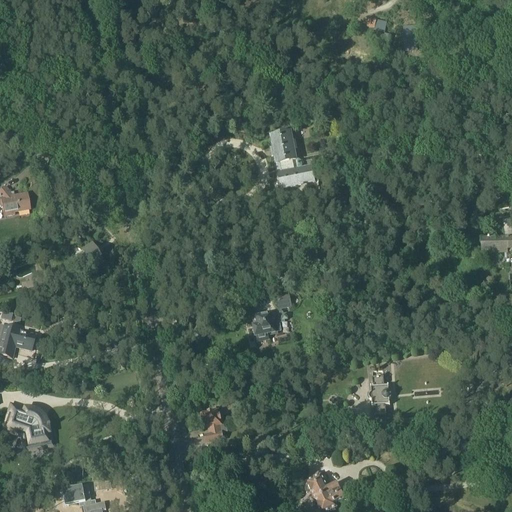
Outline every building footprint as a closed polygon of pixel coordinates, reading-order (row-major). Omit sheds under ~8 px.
[(298,161),(296,161),(291,133),(268,137),(274,168),(276,168),(277,174),(276,174),(279,191),(314,184),(311,167),(300,169),(302,167),(301,163),(298,161)] [(13,198),(5,189),(0,192),(0,207),(2,207),(4,218),(14,216),(14,214),(30,211),(27,196),(13,198)] [(347,210),(347,199),(336,199),(337,211),(347,210)] [(494,240),(482,240),(482,255),(501,254),(504,254),(504,260),(505,260),(506,260),(506,262),(511,261),(511,263),(511,262),(511,230),(509,214),(506,215),(501,215),(492,217),(493,230),(494,230),(494,232),(504,231),(505,237),(505,238),(505,239),(494,240)] [(103,263),(93,247),(77,257),(80,262),(87,258),(89,261),(81,266),(86,273),(103,263)] [(29,283),(21,284),(22,290),(57,284),(54,271),(32,276),(32,279),(29,280),(29,283)] [(276,312),(290,309),(288,297),(273,300),(276,312)] [(2,314),(0,321),(10,323),(12,316),(2,314)] [(258,320),(252,321),(254,327),(254,329),(253,329),(255,337),(256,344),(263,342),(268,341),(268,338),(275,336),(275,335),(277,334),(281,333),(280,324),(283,324),(283,322),(287,321),(286,315),(282,316),(282,315),(281,315),(258,320)] [(31,353),(35,337),(19,333),(19,332),(4,328),(0,341),(0,357),(11,361),(15,349),(31,353)] [(370,402),(371,402),(371,408),(375,408),(375,409),(374,409),(375,417),(387,416),(386,408),(385,409),(385,407),(390,407),(390,402),(391,401),(392,400),(392,398),(392,397),(392,396),(392,394),(391,393),(390,392),(389,388),(384,388),(384,386),(385,386),(385,378),(372,379),(372,387),(374,387),(374,389),(370,389),(370,395),(369,395),(369,396),(368,397),(368,398),(368,399),(368,400),(369,401),(370,402)] [(25,412),(10,407),(2,432),(22,438),(24,450),(51,445),(48,430),(49,430),(49,427),(46,428),(45,427),(44,423),(43,421),(42,420),(41,419),(40,418),(38,420),(33,416),(34,414),(32,413),(30,412),(28,412),(27,412),(26,412),(25,412)] [(221,427),(218,412),(201,415),(204,430),(209,429),(210,436),(205,437),(206,445),(223,442),(221,435),(227,434),(226,426),(221,427)] [(511,447),(496,454),(500,465),(511,460),(511,447)] [(316,506),(314,510),(315,511),(331,511),(337,510),(334,505),(344,500),(337,485),(327,490),(321,477),(320,478),(319,474),(311,478),(313,481),(306,485),(307,487),(305,491),(306,495),(311,495),(316,506)] [(77,502),(75,490),(61,493),(62,497),(47,500),(49,508),(73,503),(75,510),(83,508),(84,511),(103,511),(105,511),(104,504),(97,505),(96,501),(83,504),(82,501),(77,502)] [(24,511),(26,511),(37,510),(35,503),(23,506),(24,511)]
